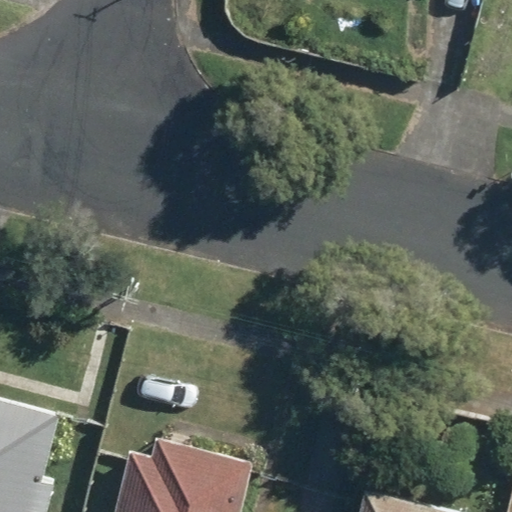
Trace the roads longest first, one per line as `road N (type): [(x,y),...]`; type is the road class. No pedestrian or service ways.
road 1 (residential): [(94,161),(511,262)]
road 2 (residential): [(94,161),(118,0)]
